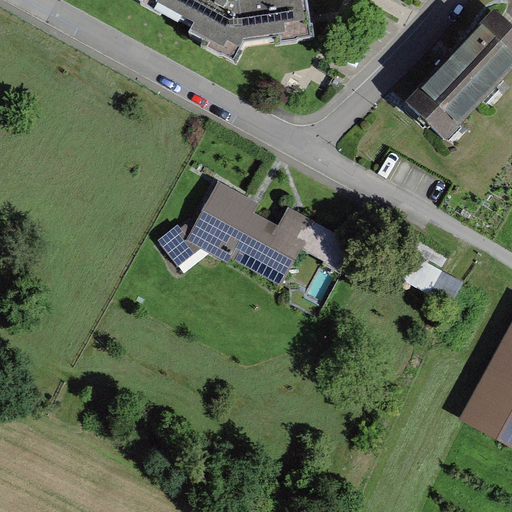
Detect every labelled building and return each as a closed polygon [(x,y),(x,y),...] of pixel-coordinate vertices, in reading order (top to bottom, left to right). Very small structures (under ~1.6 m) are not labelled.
[(132,0),(131,3),(192,34),(189,41),(239,66),(247,51),(311,43),(303,0),(132,0)] [(511,88),(511,24),(500,13),(410,112),(454,152),(511,88)] [(359,253),(226,185),(197,243),(287,288),(304,255),(347,277),(359,253)] [(455,303),(467,280),(421,257),(410,280),(455,303)] [(511,367),(484,416),(511,431),(511,367)]
